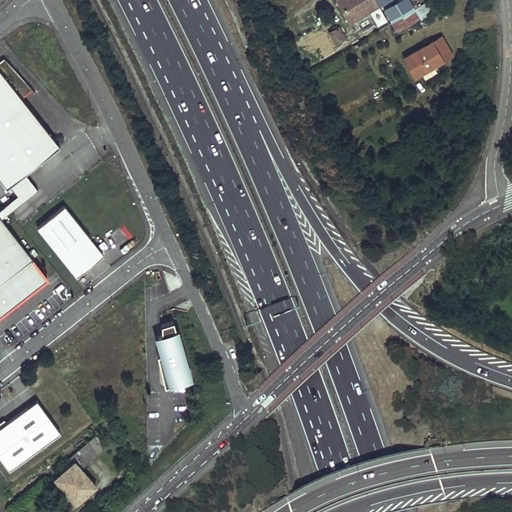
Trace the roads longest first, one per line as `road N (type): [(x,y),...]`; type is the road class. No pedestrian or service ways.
road 1 (motorway): [(138,0),(176,70),(299,366),(347,511)]
road 2 (motorway): [(393,511),(353,385),(211,56)]
road 3 (unclassified): [(51,0),(188,281),(245,421)]
road 4 (motorway): [(511,382),(442,352),(377,303),(328,242),(211,56)]
road 5 (tertiary): [(245,421),(455,230),(501,205)]
road 6 (motorway): [(511,455),(408,465),(287,511)]
road 7 (residential): [(507,0),(510,61),(494,163),(501,205)]
road 8 (motorway): [(335,511),(403,489),(511,478)]
road 9 (tertiary): [(142,511),(245,421)]
